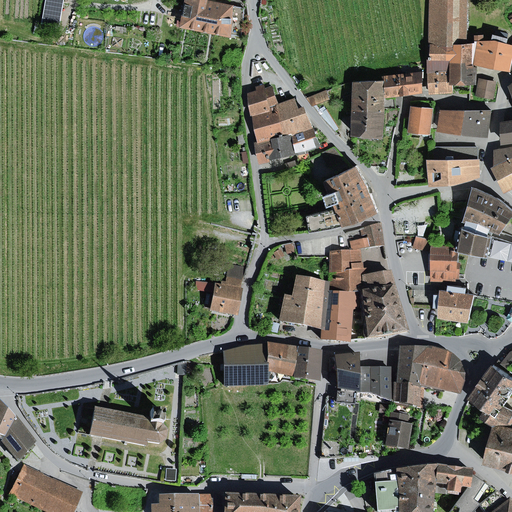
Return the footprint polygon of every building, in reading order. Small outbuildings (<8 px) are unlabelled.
[(63,0),(43,0),(40,22),(59,25),(63,0)] [(231,5),(232,3),(215,0),(182,0),(177,25),(228,35),(228,33),(239,35),(242,25),(243,8),(231,5)] [(466,0),(427,0),(427,45),(451,45),(451,43),(466,42),(466,0)] [(508,68),(511,51),(511,43),(505,42),(506,37),(491,33),(490,39),(483,40),(483,34),(472,34),(473,42),(466,42),(451,43),(451,45),(427,45),(426,72),(450,70),(450,83),(475,82),(476,64),(508,68)] [(420,70),(396,72),(398,94),(421,91),(420,70)] [(450,70),(426,72),(428,93),(450,92),(450,83),(450,70)] [(382,78),(383,96),(398,94),(396,72),(382,73),(382,78)] [(383,96),(382,78),(351,79),(350,106),(383,109),(383,107),(383,98),(383,96)] [(496,81),(477,78),(474,96),(492,99),(496,81)] [(268,106),(265,88),(263,83),(255,85),(255,89),(246,91),(249,114),(251,113),(251,116),(276,110),(275,103),(268,106)] [(272,85),(265,88),(268,106),(275,103),(277,103),(272,85)] [(326,90),(306,97),(311,105),(328,97),(326,90)] [(276,110),(282,133),(290,132),(311,126),(302,104),(297,106),(293,96),(277,103),(275,103),(276,110)] [(395,97),(383,98),(383,107),(395,108),(395,97)] [(432,107),(410,104),(408,120),(405,120),(404,134),(408,134),(409,130),(428,132),(432,107)] [(383,109),(350,106),(349,132),(383,136),(383,109)] [(471,108),(439,108),(435,129),(488,136),(491,109),(471,108)] [(276,110),(251,116),(256,140),(269,136),(282,133),(276,110)] [(511,119),(499,120),(499,143),(511,141),(511,119)] [(291,142),(294,152),(320,144),(311,126),(290,132),(291,142)] [(282,133),(269,136),(274,157),(294,152),(291,142),(290,132),(282,133)] [(274,157),(269,136),(256,140),(253,140),(257,161),(274,157)] [(511,145),(493,149),(492,165),(511,155),(511,145)] [(477,146),(434,146),(434,157),(446,157),(478,157),(477,146)] [(322,156),(334,172),(346,163),(335,147),(322,156)] [(511,155),(492,165),(489,166),(502,191),(511,185),(511,155)] [(434,157),(425,158),(427,185),(454,182),(479,177),(479,157),(478,157),(446,157),(434,157)] [(340,225),(377,208),(358,165),(335,175),(322,181),(329,206),(301,213),(306,233),(340,225)] [(511,210),(497,197),(471,186),(462,218),(464,218),(462,226),(491,235),(493,230),(499,233),(511,213),(511,210)] [(383,246),(381,223),(359,229),(360,239),(362,248),(383,246)] [(511,242),(491,235),(462,226),(460,225),(454,249),(456,249),(511,260),(511,242)] [(430,239),(415,235),(412,248),(429,251),(429,243),(430,239)] [(362,248),(360,239),(348,241),(349,250),(362,248)] [(454,249),(429,243),(429,251),(429,281),(458,281),(459,267),(455,267),(456,249),(454,249)] [(279,250),(272,254),(276,261),(283,257),(279,250)] [(348,250),(328,251),(327,272),(329,273),(328,291),(355,293),(360,290),(359,264),(348,264),(348,250)] [(349,250),(348,250),(348,264),(359,264),(359,250),(349,250)] [(383,259),(359,264),(360,290),(390,284),(383,259)] [(228,264),(222,285),(238,289),(244,268),(228,264)] [(326,283),(292,275),(287,296),(280,295),(275,321),(316,331),(324,332),(328,291),(325,291),(326,283)] [(210,292),(212,283),(195,281),(193,290),(210,292)] [(240,289),(238,289),(222,285),(212,283),(210,292),(206,310),(233,316),(240,289)] [(356,308),(359,340),(405,332),(390,284),(360,290),(355,293),(356,308)] [(469,320),(473,293),(464,292),(465,286),(446,284),(445,289),(442,289),(438,316),(469,320)] [(324,332),(316,331),(315,340),(346,343),(349,310),(356,308),(355,293),(328,291),(324,332)] [(278,324),(272,322),(270,332),(276,333),(278,324)] [(264,342),(264,344),(264,372),(288,377),(294,347),(264,342)] [(243,346),(220,351),(220,387),(264,386),(264,372),(264,344),(243,346)] [(304,349),(294,347),(288,377),(288,379),(299,380),(304,349)] [(391,382),(388,402),(420,409),(422,388),(416,387),(424,348),(396,347),(393,382),(391,382)] [(431,348),(424,348),(416,387),(422,388),(457,395),(461,381),(461,374),(457,361),(447,352),(431,348)] [(318,351),(304,349),(299,380),(315,382),(318,351)] [(504,356),(500,363),(511,370),(511,349),(509,351),(504,356)] [(356,353),(331,355),(331,388),(355,393),(356,367),(356,353)] [(176,365),(176,375),(183,375),(185,363),(176,365)] [(511,376),(490,363),(466,395),(483,407),(477,415),(489,423),(509,426),(511,423),(511,420),(511,414),(510,414),(511,411),(511,408),(501,404),(511,388),(511,387),(509,385),(511,380),(511,376)] [(389,367),(356,367),(355,393),(365,393),(388,402),(391,382),(389,382),(389,367)] [(13,417),(0,402),(0,437),(13,417)] [(379,403),(378,413),(386,414),(387,404),(379,403)] [(146,409),(144,421),(156,423),(159,411),(146,409)] [(100,411),(96,410),(91,433),(96,434),(144,445),(145,442),(158,445),(165,439),(166,431),(160,424),(156,423),(144,421),(133,418),(100,411)] [(407,415),(389,412),(384,446),(406,449),(410,424),(406,424),(407,415)] [(13,417),(0,437),(0,445),(14,463),(33,442),(13,417)] [(509,426),(489,423),(481,461),(511,469),(511,423),(509,426)] [(72,511),(82,493),(22,464),(7,494),(44,511),(72,511)] [(432,465),(391,470),(394,510),(394,511),(426,511),(429,493),(432,465)] [(469,470),(432,465),(429,493),(454,496),(456,487),(464,488),(468,474),(469,470)] [(391,470),(370,474),(372,511),(394,510),(391,470)] [(468,474),(464,488),(447,511),(470,511),(477,506),(495,492),(468,474)] [(477,506),(481,511),(511,511),(511,505),(507,499),(505,500),(495,492),(477,506)] [(197,511),(197,493),(156,494),(156,505),(149,505),(149,511),(197,511)] [(212,511),(209,494),(197,493),(197,511),(212,511)] [(209,494),(212,511),(293,511),(295,497),(236,494),(209,494)]
